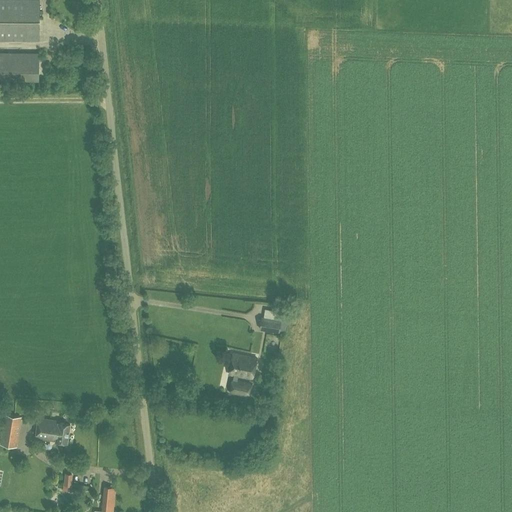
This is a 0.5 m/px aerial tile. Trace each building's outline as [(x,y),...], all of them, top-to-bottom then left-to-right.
[(0,0),(0,40),(39,41),(39,0),(0,0)] [(30,74),(41,74),(41,61),(31,60),(30,74)] [(261,316),(260,327),(280,329),(281,319),(261,316)] [(233,353),(229,373),(235,375),(234,380),(232,379),(230,392),(249,395),(251,383),(237,380),(238,375),(252,378),(256,358),(233,353)] [(0,443),(0,444),(17,447),(22,416),(5,414),(3,426),(0,443)] [(56,440),(68,442),(71,423),(59,421),(59,420),(39,417),(36,437),(56,440)] [(101,511),(108,511),(112,511),(115,488),(104,486),(101,511)]
